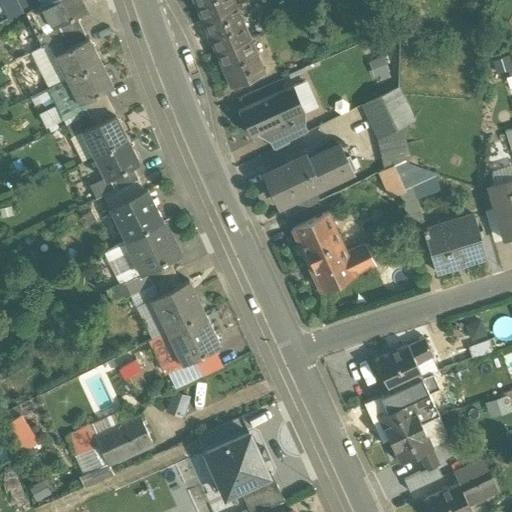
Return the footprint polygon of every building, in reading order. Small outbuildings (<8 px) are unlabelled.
[(37,0),(15,0),(21,11),(39,3),(37,0)] [(80,0),(44,0),(39,3),(52,29),(75,17),(87,12),(80,0)] [(232,0),(192,0),(201,20),(235,5),(232,0)] [(39,3),(21,11),(34,38),(52,29),(39,3)] [(235,5),(201,20),(216,53),(250,38),(235,5)] [(52,29),(34,38),(39,48),(60,38),(80,28),(75,17),(52,29)] [(80,28),(60,38),(65,49),(85,39),(80,28)] [(65,49),(54,55),(66,79),(100,62),(88,38),(65,49)] [(250,38),(216,53),(230,86),(265,71),(250,38)] [(100,62),(66,79),(78,104),(81,102),(103,92),(112,87),(100,62)] [(398,86),(364,102),(380,136),(379,136),(385,161),(387,167),(405,158),(398,127),(414,119),(398,86)] [(294,91),(286,88),(272,94),(284,121),(264,130),(267,136),(280,130),(280,129),(300,120),(297,115),(301,107),(294,91)] [(103,92),(81,102),(87,113),(108,102),(103,92)] [(272,94),(240,109),(251,136),(264,130),(284,121),(272,94)] [(108,102),(87,113),(92,125),(113,114),(108,102)] [(92,125),(80,131),(92,155),(127,137),(115,114),(113,114),(92,125)] [(300,120),(280,129),(280,130),(267,136),(273,148),(305,132),(300,120)] [(0,144),(2,149),(20,141),(12,124),(0,129),(0,144)] [(127,137),(92,155),(103,178),(104,179),(109,177),(130,166),(139,161),(127,137)] [(306,153),(265,172),(266,173),(265,173),(273,188),(272,189),(279,204),(280,203),(281,204),(311,190),(352,171),(340,145),(325,152),(326,153),(310,161),(306,153)] [(511,163),(492,170),(492,185),(511,178),(511,163)] [(130,166),(109,177),(115,190),(137,179),(130,166)] [(396,175),(370,187),(375,200),(397,190),(402,188),(396,175)] [(103,178),(89,185),(95,199),(115,190),(109,177),(104,179),(103,178)] [(511,178),(492,185),(488,186),(504,238),(511,235),(511,178)] [(137,179),(115,190),(121,201),(142,190),(137,179)] [(402,188),(397,190),(410,234),(422,230),(422,228),(424,227),(411,184),(402,188)] [(121,201),(112,205),(122,223),(115,227),(122,241),(128,238),(162,221),(145,188),(121,201)] [(311,190),(281,204),(287,215),(316,201),(311,190)] [(326,209),(291,226),(320,288),(355,272),(354,270),(373,262),(363,241),(345,250),(326,209)] [(424,227),(422,228),(422,230),(423,230),(435,270),(486,255),(473,212),(424,227)] [(162,221),(128,238),(137,256),(131,259),(139,275),(147,271),(169,260),(179,255),(162,221)] [(169,260),(147,271),(152,282),(174,270),(169,260)] [(174,270),(152,282),(159,295),(181,284),(174,270)] [(159,295),(155,297),(163,313),(158,316),(166,331),(170,329),(204,313),(188,280),(159,295)] [(204,313),(170,329),(179,346),(175,349),(182,363),(192,357),(212,347),(219,344),(204,313)] [(472,340),(487,333),(479,318),(465,325),(472,340)] [(424,337),(408,344),(422,376),(439,370),(424,337)] [(488,339),(468,346),(472,358),(493,351),(488,339)] [(407,343),(373,358),(375,362),(374,362),(378,371),(379,370),(389,391),(402,385),(422,376),(408,344),(407,343)] [(212,347),(192,357),(195,363),(215,354),(212,347)] [(215,354),(195,363),(200,373),(220,364),(215,354)] [(402,385),(389,391),(395,405),(409,399),(402,385)] [(168,408),(182,414),(190,395),(176,389),(168,408)] [(395,405),(377,414),(388,438),(421,423),(409,399),(395,405)] [(137,417),(93,436),(97,445),(93,447),(100,464),(105,462),(105,464),(149,444),(137,417)] [(421,423),(388,438),(399,462),(418,454),(431,448),(432,447),(421,423)] [(251,435),(206,454),(224,496),(240,490),(269,477),(251,435)] [(431,448),(418,454),(425,469),(438,463),(431,448)] [(483,471),(425,498),(431,511),(471,511),(464,497),(490,485),(483,471)] [(269,477),(240,490),(249,511),(254,511),(283,500),(273,476),(269,477)]
